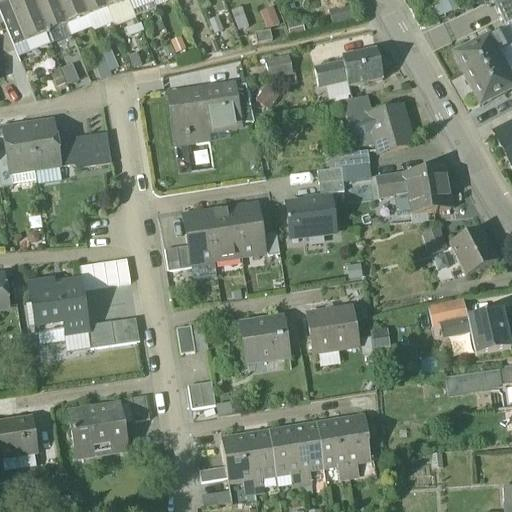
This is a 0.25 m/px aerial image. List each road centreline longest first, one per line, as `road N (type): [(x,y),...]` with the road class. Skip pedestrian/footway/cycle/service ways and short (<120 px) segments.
road 1 (residential): [(141,248),(116,90),(0,115)]
road 2 (residential): [(179,511),(141,248)]
road 3 (residential): [(382,0),(511,226)]
road 4 (residential): [(0,261),(141,248)]
road 5 (unknown): [(377,301),(511,280)]
